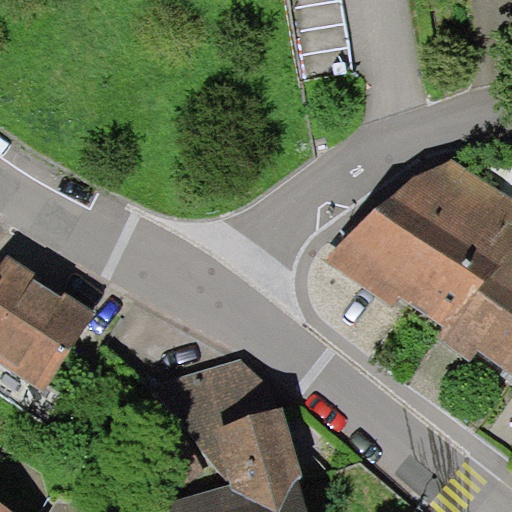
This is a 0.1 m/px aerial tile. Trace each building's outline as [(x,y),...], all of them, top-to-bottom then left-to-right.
[(393,296),(443,327),(511,247),(511,204),(454,163),(372,195),(322,266),(386,308),(393,296)] [(476,351),(511,373),(511,247),(443,327),(439,337),(470,361),(476,351)] [(107,326),(13,268),(0,289),(0,369),(58,405),(107,326)] [(207,433),(278,414),(267,379),(224,359),(137,387),(219,478),(207,433)] [(243,511),(300,497),(278,414),(207,433),(219,478),(228,511),(243,511)] [(304,511),(300,497),(243,511),(304,511)]
